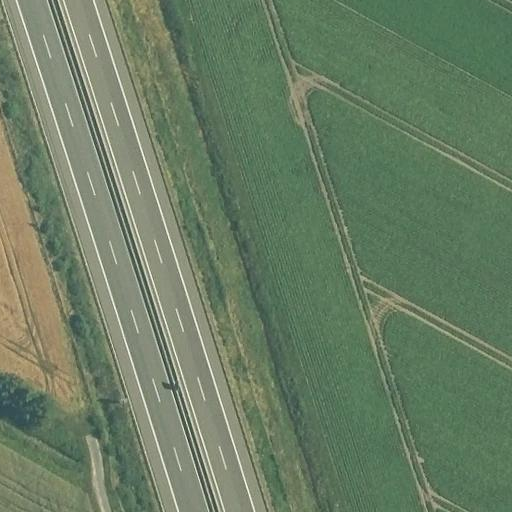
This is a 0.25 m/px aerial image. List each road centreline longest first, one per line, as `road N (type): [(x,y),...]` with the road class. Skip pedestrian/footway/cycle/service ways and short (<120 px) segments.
road 1 (motorway): [(30,0),(193,511)]
road 2 (motorway): [(237,511),(77,0)]
